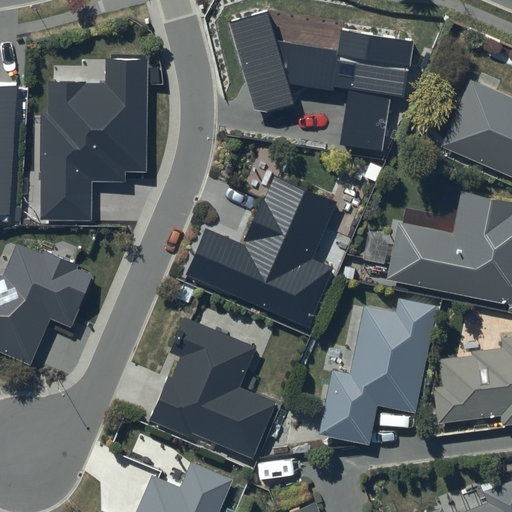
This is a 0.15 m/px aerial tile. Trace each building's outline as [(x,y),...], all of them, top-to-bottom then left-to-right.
[(405,99),(414,41),(342,30),(338,51),(277,41),(267,11),(227,23),(255,110),(266,113),(295,104),(289,84),(348,92),(339,145),(383,151),(391,97),(405,99)] [(106,83),(48,82),(47,114),(42,114),(41,220),(92,220),(93,182),(126,183),(126,172),(146,173),(147,59),(106,59),(106,83)] [(511,94),(470,77),(440,149),(511,178),(511,94)] [(0,221),(10,222),(18,83),(0,82),(0,221)] [(337,203),(274,176),(244,244),(207,228),(186,275),(309,328),(335,269),(313,259),(337,203)] [(511,199),(459,190),(451,231),(396,221),(385,282),(511,305),(511,310),(511,314),(511,313),(511,199)] [(0,351),(30,366),(50,319),(71,327),(94,275),(17,244),(3,276),(0,276),(0,351)] [(435,308),(399,300),(397,312),(365,306),(351,375),(330,371),(318,436),(370,446),(377,407),(414,414),(435,308)] [(256,347),(184,317),(169,353),(181,357),(173,376),(169,375),(149,421),(189,438),(192,432),(253,457),(276,403),(239,388),(256,347)] [(511,336),(498,338),(499,348),(473,351),(474,359),(442,363),(445,389),(436,390),(440,424),(502,417),(503,427),(511,426),(511,336)] [(180,487),(152,475),(135,511),(104,511),(99,510),(97,511),(218,511),(233,480),(190,462),(180,487)] [(511,511),(511,480),(482,492),(487,505),(467,511),(442,511),(441,507),(429,511),(511,511)] [(319,511),(316,501),(286,511),(319,511)]
